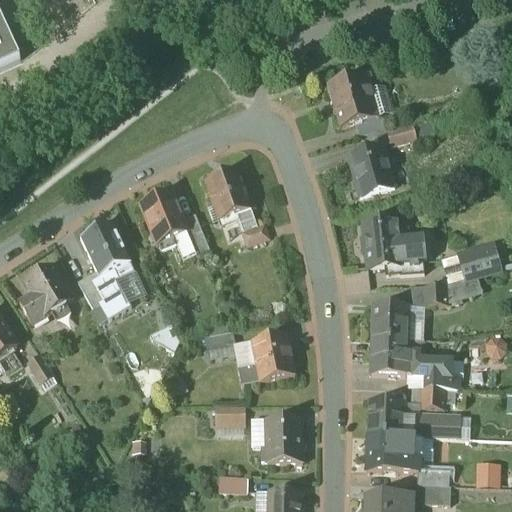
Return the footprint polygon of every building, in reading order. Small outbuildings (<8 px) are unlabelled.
[(0,74),(22,64),(0,17),(0,74)] [(370,78),(330,89),(342,133),(357,129),(382,122),(383,122),(370,78)] [(382,122),(357,129),(361,141),(386,134),(382,122)] [(412,130),(388,137),(392,152),(416,145),(412,130)] [(384,152),(350,162),(362,202),(395,193),(384,152)] [(238,175),(206,186),(220,226),(222,225),(224,231),(239,225),(237,220),(252,214),(238,175)] [(189,236),(173,197),(141,211),(158,250),(160,249),(163,256),(178,250),(175,243),(189,236)] [(252,214),(237,220),(239,225),(244,239),(258,233),(252,214)] [(399,226),(364,230),(369,273),(386,272),(387,281),(400,279),(401,280),(425,279),(422,246),(401,248),(399,226)] [(113,229),(83,244),(99,278),(101,282),(115,275),(118,281),(120,284),(135,277),(133,274),(130,268),(132,268),(113,229)] [(258,233),(244,239),(248,252),(269,244),(265,231),(258,233)] [(202,235),(189,241),(199,263),(212,257),(202,235)] [(494,251),(459,261),(466,286),(501,276),(494,251)] [(74,306),(54,271),(26,287),(34,301),(46,322),(74,306)] [(115,275),(101,282),(111,303),(101,309),(110,324),(132,312),(117,285),(118,281),(115,275)] [(99,278),(80,289),(94,313),(101,309),(111,303),(101,282),(99,278)] [(449,291),(411,293),(410,311),(410,312),(425,312),(426,312),(450,311),(449,291)] [(34,301),(21,309),(33,330),(46,322),(34,301)] [(410,311),(375,310),(373,345),(408,346),(410,312),(410,311)] [(425,312),(410,312),(408,346),(423,347),(425,312)] [(18,351),(0,322),(0,366),(15,357),(14,354),(18,351)] [(157,338),(169,356),(183,347),(171,329),(157,338)] [(234,337),(222,340),(220,330),(205,333),(207,343),(206,343),(208,358),(237,352),(234,337)] [(288,339),(253,346),(253,347),(253,348),(257,347),(261,369),(240,373),(239,373),(243,391),(261,387),(296,381),(288,339)] [(505,341),(486,347),(491,364),(510,359),(505,341)] [(408,346),(373,345),(372,380),(407,381),(407,380),(414,381),(415,370),(407,370),(408,346)] [(253,347),(244,349),(245,356),(237,358),(240,373),(261,369),(257,347),(253,348),(253,347)] [(41,360),(29,367),(43,389),(55,381),(41,360)] [(447,375),(423,374),(422,395),(446,396),(447,375)] [(446,396),(422,395),(413,395),(412,410),(422,410),(422,415),(446,416),(446,396)] [(406,407),(371,405),(370,440),(405,442),(405,420),(406,407)] [(246,414),(216,414),(216,431),(225,431),(225,427),(246,427),(246,414)] [(459,423),(405,420),(405,442),(422,443),(458,444),(459,423)] [(303,424),(267,424),(268,453),(263,453),(263,467),(268,467),(268,469),(304,469),(303,424)] [(405,442),(370,440),(368,475),(403,477),(405,442)] [(422,443),(405,442),(403,477),(414,477),(415,457),(421,457),(422,443)] [(451,472),(419,470),(418,491),(442,492),(450,492),(451,472)] [(250,485),(221,483),(220,498),(249,499),(250,485)] [(442,492),(418,491),(418,509),(442,510),(442,492)] [(302,511),(303,496),(271,496),(270,511),(302,511)] [(413,511),(414,503),(367,501),(366,511),(413,511)]
